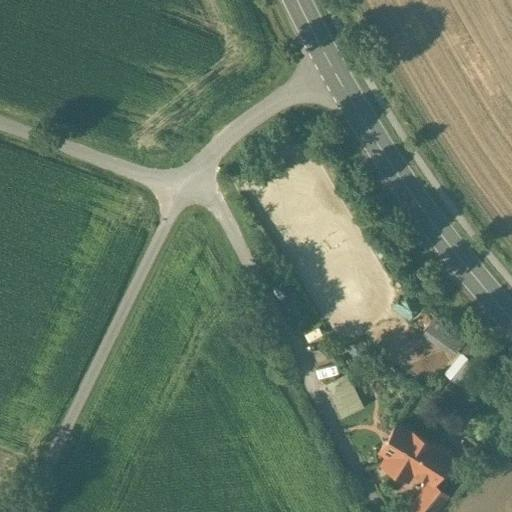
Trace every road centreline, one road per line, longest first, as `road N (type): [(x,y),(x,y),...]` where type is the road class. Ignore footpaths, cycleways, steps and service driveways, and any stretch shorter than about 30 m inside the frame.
road 1 (unclassified): [(177,182),(21,511)]
road 2 (secondary): [(511,317),(425,213),(328,63)]
road 3 (unclassified): [(177,182),(328,63)]
road 4 (unclassified): [(0,120),(177,182)]
